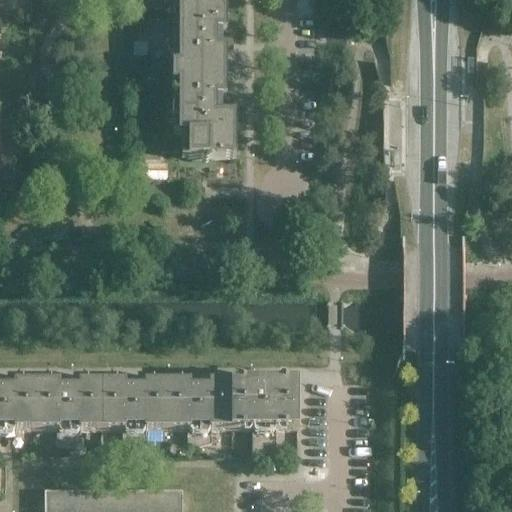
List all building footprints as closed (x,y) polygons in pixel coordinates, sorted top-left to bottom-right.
[(225,35),(225,0),(177,0),(178,15),(173,15),(173,66),(171,66),(171,76),(225,77),(225,52),(221,52),(221,44),(233,43),(232,35),(225,35)] [(235,162),(235,117),(233,117),(233,110),(221,110),(221,102),(225,102),(225,77),(171,76),(171,86),(173,87),(173,138),(187,138),(187,162),(235,162)] [(0,434),(35,435),(35,386),(38,386),(38,383),(20,383),(20,386),(13,386),(13,391),(4,391),(4,384),(3,383),(0,383),(0,434)] [(101,435),(101,386),(78,386),(78,391),(69,391),(69,384),(68,384),(68,383),(61,383),(58,386),(38,386),(35,386),(35,435),(56,435),(56,447),(68,451),(80,447),(80,435),(101,435)] [(166,435),(166,386),(143,386),(143,391),(134,391),(134,384),(134,383),(126,383),(124,386),(101,386),(101,435),(122,435),(122,447),(134,451),(146,447),(146,435),(166,435)] [(231,434),(231,386),(208,386),(208,391),(199,391),(199,384),(199,383),(191,383),(189,386),(166,386),(166,435),(187,435),(187,447),(199,451),(211,447),(211,435),(231,434)] [(297,434),(297,386),(264,386),(264,384),(264,383),(263,383),(256,383),(253,386),(231,386),(231,434),(251,435),(251,461),(263,464),(275,460),(275,435),(297,434)] [(181,511),(182,496),(180,496),(180,495),(45,494),(45,495),(44,495),(43,511),(181,511)]
